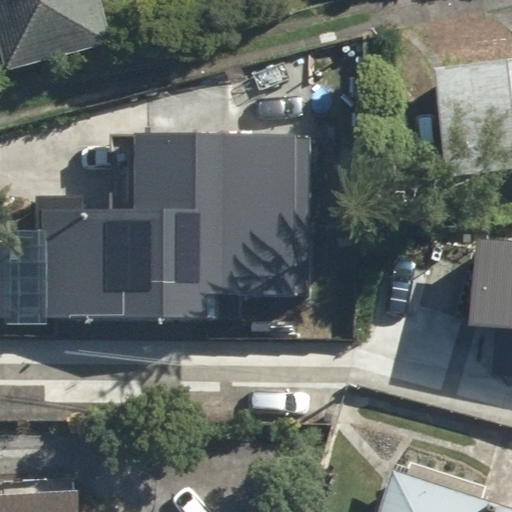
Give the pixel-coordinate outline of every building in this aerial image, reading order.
[(0,0),(0,31),(11,72),(114,45),(102,0),(0,0)] [(511,64),(438,72),(449,179),(511,172),(511,64)] [(144,216),(87,215),(87,196),(52,196),(51,215),(0,213),(0,319),(225,323),(226,300),(320,301),(323,131),(146,127),(144,216)] [(511,511),(399,476),(387,511),(511,511)] [(255,511),(258,491),(200,481),(195,511),(255,511)] [(0,511),(84,511),(84,498),(0,500),(0,511)]
